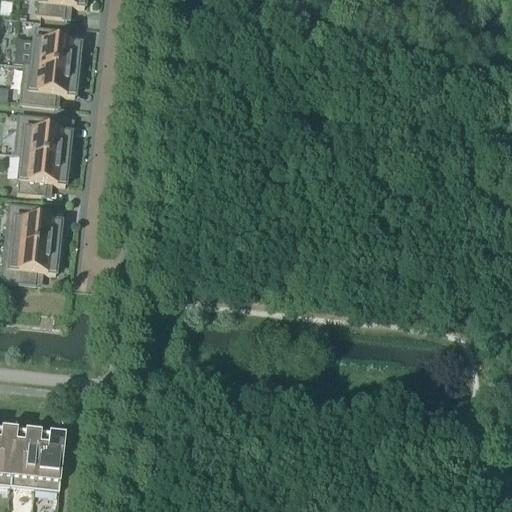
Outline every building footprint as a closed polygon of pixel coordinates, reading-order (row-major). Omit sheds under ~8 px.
[(90,0),(37,0),(35,21),(63,24),(64,11),(83,13),(84,2),(90,3),(90,0)] [(307,0),(306,11),(343,15),(344,0),(307,0)] [(23,70),(23,71),(82,77),(83,62),(78,62),(79,50),(60,48),(61,36),(34,33),(30,70),(23,70)] [(82,77),(23,71),(19,109),(53,113),(54,100),(73,103),(75,91),(80,92),(82,77)] [(17,121),(13,160),(72,166),(74,151),(68,151),(69,140),(51,138),(52,125),(17,121)] [(72,166),(13,160),(13,161),(20,162),(16,199),(44,202),(45,190),(64,192),(65,180),(71,181),(72,166)] [(8,210),(3,249),(63,255),(64,240),(59,240),(60,229),(41,227),(42,214),(8,210)] [(63,255),(3,249),(0,281),(0,287),(34,291),(35,279),(54,281),(55,270),(61,270),(63,255)] [(0,492),(9,493),(15,438),(0,436),(0,492)] [(9,493),(33,496),(39,441),(15,438),(9,493)] [(39,441),(33,496),(58,499),(64,444),(39,441)]
